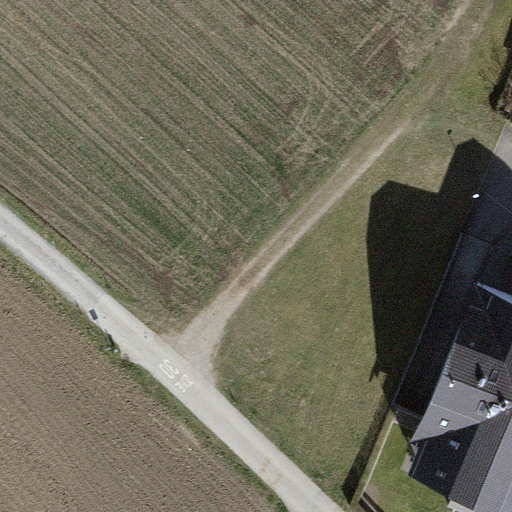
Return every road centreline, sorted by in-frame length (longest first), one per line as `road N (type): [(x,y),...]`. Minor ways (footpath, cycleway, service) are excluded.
road 1 (track): [(167,363),(415,98),(457,45),(478,0)]
road 2 (track): [(0,228),(167,363),(321,511)]
